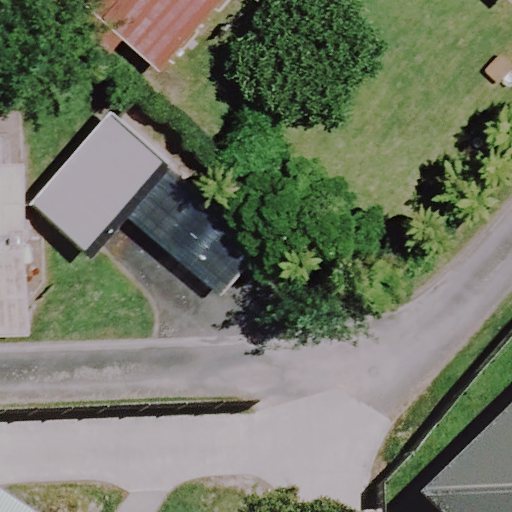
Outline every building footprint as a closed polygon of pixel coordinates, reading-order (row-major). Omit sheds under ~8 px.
[(224,0),(90,0),(168,66),(224,0)] [(284,236),(130,98),(44,194),(102,246),(138,205),(235,291),(284,236)] [(0,337),(31,336),(26,161),(0,161),(0,337)] [(237,362),(19,365),(19,422),(238,419),(237,362)] [(511,511),(511,403),(397,511),(511,511)]
